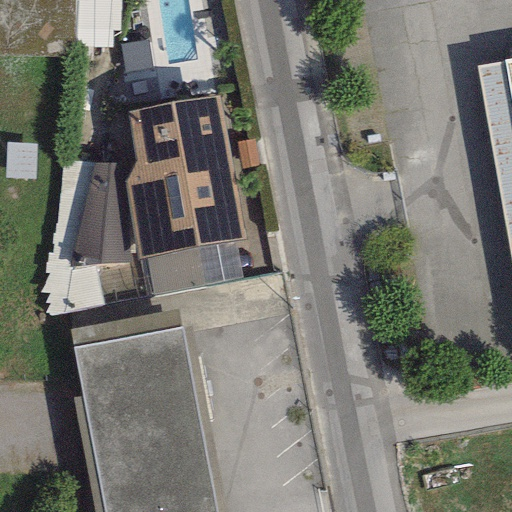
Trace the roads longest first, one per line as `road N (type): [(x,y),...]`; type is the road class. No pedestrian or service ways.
road 1 (unclassified): [(363,511),(271,0)]
road 2 (unknown): [(311,223),(493,186),(468,72),(473,39),(511,3)]
